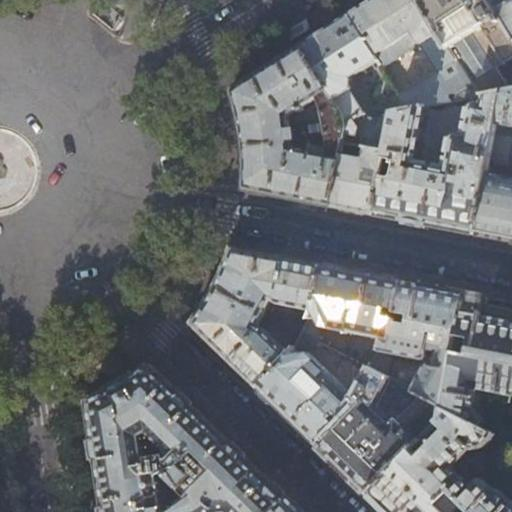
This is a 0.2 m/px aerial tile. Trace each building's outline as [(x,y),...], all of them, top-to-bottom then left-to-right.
[(376,0),(351,16),(378,61),(383,69),(422,44),(438,72),(399,97),(400,98),(408,110),(427,106),(480,96),(419,0),(376,0)] [(419,0),(480,96),(483,96),(504,92),(511,90),(498,69),(511,59),(511,33),(491,0),(419,0)] [(511,0),(491,0),(511,33),(511,0)] [(330,29),(302,47),(344,116),(346,131),(346,133),(362,136),(360,146),(366,147),(388,151),(396,113),(408,110),(400,98),(398,106),(393,110),(394,112),(384,118),(382,117),(377,121),(370,118),(351,89),(352,89),(352,79),(351,77),(378,61),(351,16),(330,29)] [(240,112),(245,139),(246,158),(246,174),(244,189),(289,198),(331,206),(342,153),(346,133),(346,131),(344,116),(302,47),(266,70),(233,91),(240,112)] [(511,90),(504,92),(476,235),(511,241),(511,90)] [(476,235),(504,92),(483,96),(481,103),(479,103),(476,103),(473,104),(470,106),(469,109),(465,134),(460,133),(457,133),(455,134),(453,136),(452,138),(447,168),(417,163),(427,106),(408,110),(396,113),(388,151),(387,157),(398,159),(395,174),(391,177),(383,175),(376,215),(427,225),(476,235)] [(387,157),(388,151),(366,147),(364,157),(342,153),(331,206),(353,211),(376,215),(383,175),(387,157)] [(316,310),(323,266),(280,258),(232,249),(222,275),(213,292),(203,308),(193,324),(222,352),(259,388),(290,356),(292,355),(266,330),(258,326),(269,305),(276,309),(281,303),(316,310)] [(367,274),(323,266),(316,310),(325,327),(386,339),(393,340),(404,282),(367,274)] [(437,288),(404,282),(393,340),(386,339),(371,369),(389,378),(393,353),(426,360),(430,357),(437,358),(436,364),(430,363),(427,365),(414,392),(416,393),(422,396),(443,407),(445,409),(455,356),(459,339),(467,294),(437,288)] [(489,298),(467,294),(459,339),(473,342),(469,358),(455,356),(445,409),(480,427),(481,424),(480,420),(478,418),(476,417),(480,393),(511,398),(511,313),(501,311),(486,309),(489,298)] [(313,315),(303,332),(318,340),(321,334),(313,315)] [(315,346),(318,340),(303,332),(295,348),(315,346)] [(311,353),(290,356),(259,388),(288,415),(319,445),(361,402),(356,397),(311,353)] [(216,430),(150,366),(141,373),(125,383),(117,388),(108,393),(89,402),(92,422),(99,462),(104,495),(106,511),(274,511),(287,499),(216,430)] [(397,382),(389,378),(371,369),(356,397),(361,402),(319,445),(344,469),(369,494),(438,423),(442,420),(443,407),(422,396),(394,425),(376,408),(389,384),(394,387),(397,382)] [(411,397),(416,393),(414,392),(401,385),(399,390),(411,397)] [(480,427),(445,409),(443,407),(442,420),(438,423),(442,427),(436,433),(441,439),(420,461),(411,452),(369,494),(387,511),(476,511),(498,490),(487,479),(484,478),(482,477),(479,478),(473,485),(464,475),(463,477),(455,470),(473,452),(476,452),(480,451),(485,449),(491,446),(497,439),(499,436),(480,427)] [(99,462),(92,422),(85,423),(92,463),(99,462)] [(499,488),(498,490),(476,511),(511,511),(511,499),(511,500),(502,489),(499,488)] [(300,511),(287,499),(274,511),(300,511)]
